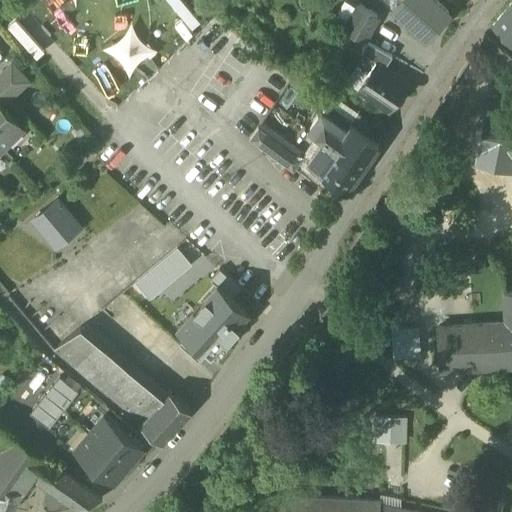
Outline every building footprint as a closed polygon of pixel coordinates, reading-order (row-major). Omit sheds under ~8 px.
[(399,0),(393,7),(426,37),(449,12),(435,0),(399,0)] [(511,0),(508,0),(493,19),(511,35),(511,0)] [(345,30),(365,41),(379,17),(359,6),(345,30)] [(376,62),(384,68),(392,55),(375,46),(369,42),(362,53),(376,62)] [(0,103),(3,106),(30,79),(12,61),(0,71),(0,103)] [(376,62),(368,75),(359,90),(390,110),(408,83),(384,68),(376,62)] [(348,83),(359,90),(368,75),(358,69),(348,83)] [(0,143),(2,146),(22,126),(3,106),(0,103),(0,143)] [(308,129),(315,134),(325,120),(342,133),(346,128),(321,110),(308,129)] [(511,114),(487,110),(478,157),(511,164),(511,161),(511,114)] [(315,134),(322,139),(333,146),(334,146),(343,133),(342,133),(325,120),(315,134)] [(343,133),(334,146),(362,166),(378,143),(350,122),(346,128),(342,133),(343,133)] [(250,139),(275,157),(284,146),(258,127),(250,139)] [(318,168),(333,146),(322,139),(306,160),(318,168)] [(275,157),(292,169),(300,158),(284,146),(275,157)] [(346,189),(362,166),(334,146),(333,146),(318,168),(346,189)] [(33,219),(45,234),(67,215),(78,228),(80,226),(57,199),(33,219)] [(45,234),(56,246),(78,228),(67,215),(45,234)] [(177,247),(146,271),(159,287),(190,261),(177,247)] [(219,268),(210,279),(216,284),(217,283),(232,297),(240,287),(219,268)] [(135,281),(148,297),(159,287),(146,271),(135,281)] [(216,284),(178,326),(187,334),(207,352),(211,356),(239,325),(236,322),(247,310),(232,297),(217,283),(216,284)] [(511,292),(504,293),(506,321),(437,326),(439,364),(452,363),(452,369),(482,367),(511,364),(511,292)] [(104,392),(140,422),(166,394),(151,383),(154,379),(85,323),(53,349),(104,392)] [(389,325),(390,354),(418,353),(417,324),(389,325)] [(187,334),(178,344),(198,362),(207,352),(187,334)] [(30,414),(49,428),(78,391),(60,376),(30,414)] [(140,422),(163,442),(191,410),(170,391),(166,394),(140,422)] [(76,449),(114,482),(142,448),(104,415),(76,449)] [(376,440),(404,441),(405,417),(376,416),(376,440)] [(4,478),(24,488),(31,478),(45,459),(0,427),(0,480),(2,481),(4,478)] [(73,507),(74,510),(75,510),(87,504),(102,498),(45,459),(31,478),(73,507)] [(0,508),(12,511),(17,498),(24,488),(4,478),(2,481),(0,480),(0,508)] [(467,511),(418,511),(380,504),(379,511),(498,511),(500,500),(471,494),(467,511)] [(379,511),(380,504),(380,500),(286,497),(284,511),(379,511)]
